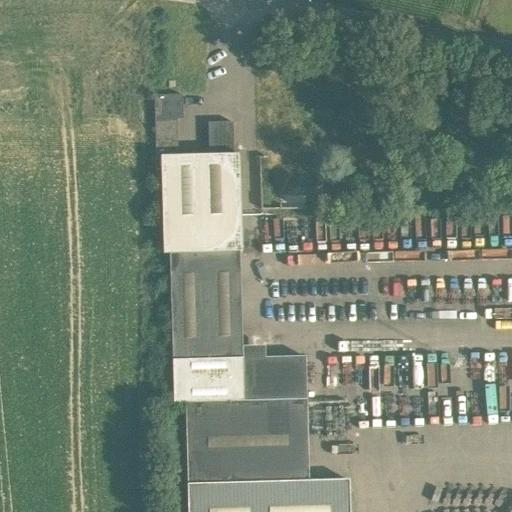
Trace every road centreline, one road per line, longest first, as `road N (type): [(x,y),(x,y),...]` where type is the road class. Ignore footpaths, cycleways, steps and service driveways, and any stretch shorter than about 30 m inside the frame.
road 1 (unknown): [(234,0),(248,334)]
road 2 (unclassified): [(511,52),(278,0)]
